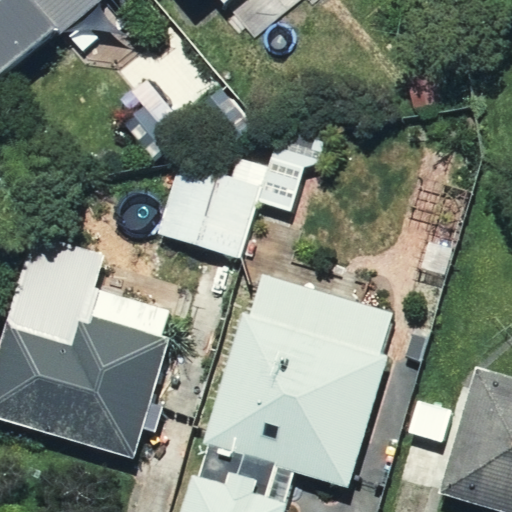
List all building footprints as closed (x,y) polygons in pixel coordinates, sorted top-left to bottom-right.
[(0,0),(0,111),(78,49),(75,45),(120,9),(112,0),(0,0)] [(261,188),(258,200),(290,210),(308,150),(276,141),(261,188)] [(258,200),(261,188),(178,162),(156,234),(239,259),(258,200)] [(151,401),(170,338),(163,336),(170,311),(94,289),(104,255),(32,234),(0,339),(0,418),(132,458),(142,426),(155,430),(163,405),(151,401)] [(222,307),(158,511),(270,511),(282,476),(297,481),(333,492),(376,354),(222,307)] [(438,492),(505,511),(511,511),(511,378),(475,367),(438,492)]
